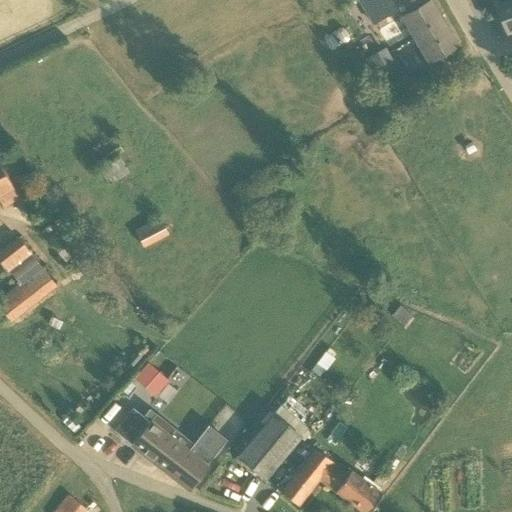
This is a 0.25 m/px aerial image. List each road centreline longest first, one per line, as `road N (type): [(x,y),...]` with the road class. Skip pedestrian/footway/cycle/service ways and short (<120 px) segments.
road 1 (unclassified): [(0,61),(126,0)]
road 2 (unclassified): [(98,473),(0,389)]
road 3 (unclassified): [(98,473),(217,511)]
